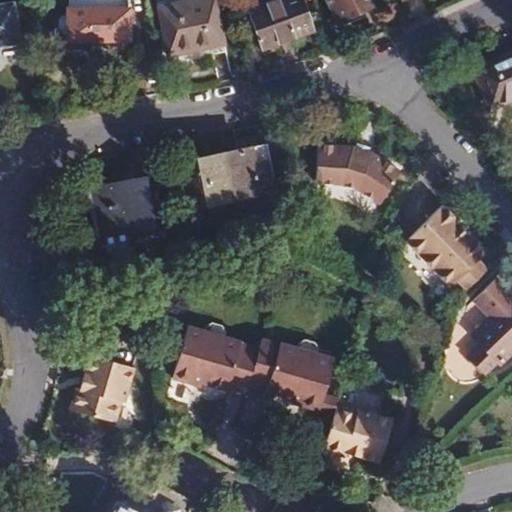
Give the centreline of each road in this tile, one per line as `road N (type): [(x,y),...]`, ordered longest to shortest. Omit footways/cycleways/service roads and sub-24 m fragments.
road 1 (residential): [(0,167),(366,64)]
road 2 (residential): [(0,468),(9,449),(7,271),(0,259)]
road 3 (residential): [(366,64),(511,213)]
road 4 (residential): [(366,64),(511,10)]
